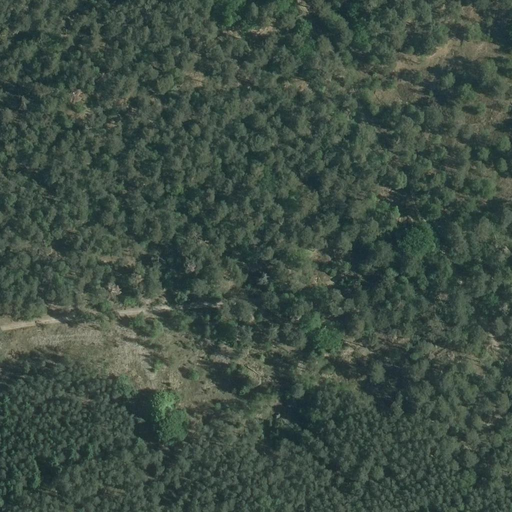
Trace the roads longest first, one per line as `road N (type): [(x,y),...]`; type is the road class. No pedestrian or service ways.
road 1 (track): [(427,221),(305,294),(0,328)]
road 2 (track): [(427,221),(297,0)]
road 3 (track): [(511,372),(427,221)]
